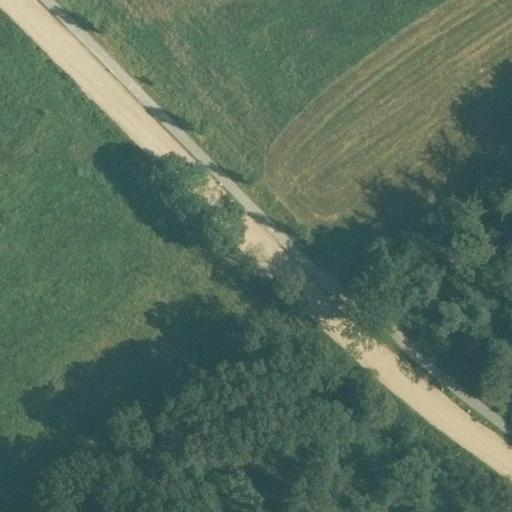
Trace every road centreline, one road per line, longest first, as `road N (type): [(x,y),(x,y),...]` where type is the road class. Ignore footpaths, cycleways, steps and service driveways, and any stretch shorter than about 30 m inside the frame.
road 1 (tertiary): [(511,465),(329,313),(15,0)]
road 2 (track): [(41,511),(204,419),(261,398),(289,373),(329,313)]
